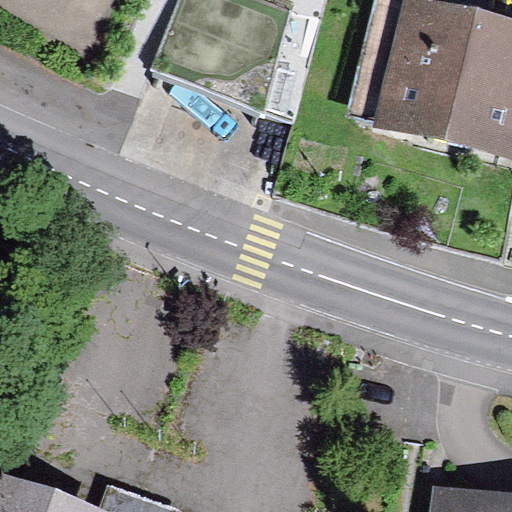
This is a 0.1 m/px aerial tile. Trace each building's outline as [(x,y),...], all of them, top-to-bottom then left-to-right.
[(322,0),(177,0),(150,77),(279,123),(323,0),(322,0)] [(511,0),(456,0),(453,15),(506,26),(511,0)] [(511,46),(413,21),(388,122),(511,153),(511,46)] [(103,511),(0,477),(0,511),(103,511)] [(511,511),(511,510),(434,498),(431,511),(511,511)]
